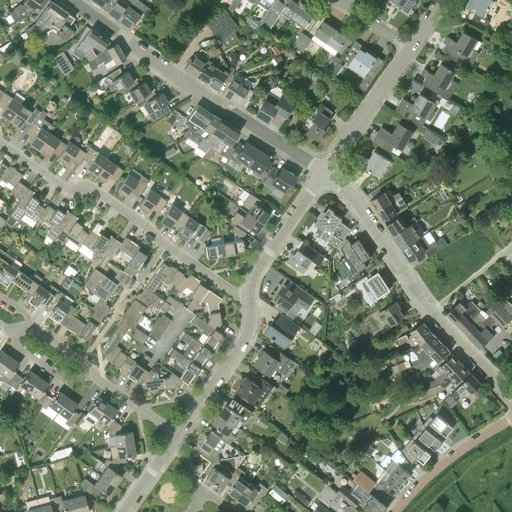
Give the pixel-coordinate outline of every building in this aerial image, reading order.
[(41,10),(48,0),(25,0),(22,5),(21,3),(14,8),(15,9),(10,12),(15,21),(21,17),(19,15),(25,10),(27,13),(34,9),(36,6),(41,10)] [(90,0),(103,9),(107,4),(109,0),(90,0)] [(109,0),(107,4),(112,7),(108,13),(120,21),(130,6),(134,0),(109,0)] [(289,0),(282,11),(294,19),(303,6),(293,0),(289,0)] [(399,0),(396,4),(408,12),(416,0),(399,0)] [(484,17),(492,0),(474,0),(470,10),(484,17)] [(47,27),(68,14),(69,14),(52,2),(46,10),(53,15),(46,22),(37,27),(34,25),(26,30),(30,37),(47,27)] [(238,5),(233,2),(227,11),(231,14),(238,5)] [(130,6),(120,21),(130,29),(135,23),(140,26),(147,16),(137,9),(136,11),(130,6)] [(303,6),(294,19),(305,27),(314,15),(303,6)] [(260,32),(265,25),(274,13),(269,9),(255,29),(260,32)] [(222,52),(240,41),(234,32),(235,31),(225,19),(229,15),(225,10),(207,24),(223,45),(219,47),(222,52)] [(274,13),(265,25),(271,29),(279,17),(274,13)] [(68,14),(47,27),(49,28),(50,30),(46,32),(52,41),(59,36),(62,40),(63,39),(65,40),(69,35),(71,36),(74,31),(76,29),(73,24),(74,23),(72,21),(74,18),(68,14)] [(315,34),(326,42),(335,30),(324,21),(315,34)] [(87,61),(96,56),(94,52),(96,49),(100,52),(108,41),(91,29),(74,52),(83,58),(82,59),(83,62),(86,60),(87,61)] [(335,30),(326,42),(338,50),(347,38),(335,30)] [(250,41),(258,37),(256,32),(248,37),(250,41)] [(294,44),(299,48),(307,36),(302,32),(294,44)] [(472,50),(478,40),(464,32),(458,42),(447,36),(443,42),(447,44),(442,53),(467,68),(471,62),(473,63),(479,53),(472,50)] [(307,36),(299,48),(304,52),(312,40),(307,36)] [(23,50),(29,42),(27,40),(20,44),(20,45),(20,46),(20,47),(21,48),(22,49),(23,50)] [(10,42),(0,47),(0,49),(3,52),(13,47),(10,42)] [(116,43),(98,54),(103,62),(104,64),(113,59),(116,64),(126,59),(116,43)] [(270,48),(273,55),(280,51),(276,45),(270,48)] [(184,67),(198,77),(208,61),(209,59),(210,60),(220,53),(222,52),(219,47),(217,49),(215,46),(205,51),(202,49),(198,53),(197,53),(192,59),(191,58),(184,67)] [(357,54),(355,53),(347,64),(365,76),(369,70),(368,70),(376,58),(361,48),(357,54)] [(63,75),(73,69),(63,52),(52,58),(63,75)] [(208,61),(198,77),(202,79),(203,80),(206,82),(207,83),(209,84),(219,67),(220,68),(225,61),(220,53),(210,60),(209,59),(208,61)] [(19,64),(24,59),(19,54),(14,60),(19,64)] [(278,65),(284,61),(280,55),(274,59),(278,65)] [(326,67),(331,71),(337,62),(339,59),(334,55),(326,67)] [(337,62),(331,71),(329,74),(334,78),(343,66),(337,62)] [(458,68),(450,63),(449,64),(450,64),(448,67),(442,64),(435,74),(425,68),(421,74),(426,78),(422,84),(438,94),(438,93),(447,99),(449,83),(458,69),(458,68)] [(224,81),(226,78),(230,72),(225,69),(224,71),(220,68),(219,67),(209,84),(219,90),(224,81)] [(117,91),(122,88),(121,88),(134,81),(137,79),(128,73),(127,72),(121,75),(119,75),(116,70),(104,77),(108,84),(111,82),(117,91)] [(226,78),(224,81),(229,84),(223,94),(232,99),(242,83),(233,78),(235,75),(230,72),(226,78)] [(298,75),(292,80),(296,85),(302,81),(298,75)] [(266,91),(274,86),(271,80),(262,85),(266,91)] [(121,88),(122,88),(125,94),(129,92),(134,102),(151,92),(154,90),(155,89),(145,84),(144,82),(138,86),(136,85),(134,81),(121,88)] [(242,83),(232,99),(240,104),(250,88),(242,83)] [(280,98),(270,91),(256,115),(270,123),(276,112),(287,119),(296,103),(282,95),(280,98)] [(8,121),(20,104),(4,92),(0,97),(0,105),(4,108),(0,113),(0,114),(2,116),(1,118),(4,119),(6,120),(8,121)] [(151,92),(134,102),(138,108),(142,105),(148,115),(148,114),(152,120),(169,111),(165,104),(172,100),(162,94),(161,93),(156,96),(154,96),(151,92)] [(428,98),(420,94),(417,99),(413,96),(410,102),(403,98),(396,111),(422,126),(426,120),(424,119),(430,109),(433,111),(439,102),(430,96),(428,98)] [(318,142),(329,126),(327,125),(331,119),(329,118),(333,112),(321,103),(316,110),(318,112),(312,121),(314,122),(306,133),(318,142)] [(33,122),(37,116),(20,104),(8,121),(11,123),(12,125),(14,127),(16,126),(18,127),(22,121),(29,127),(30,127),(33,122)] [(185,138),(187,137),(186,137),(201,128),(202,129),(212,114),(197,105),(188,119),(187,119),(184,123),(190,127),(188,129),(189,130),(182,133),(185,138)] [(186,137),(187,137),(198,145),(203,138),(200,136),(205,130),(209,133),(210,133),(219,119),(212,114),(202,129),(201,128),(186,137)] [(33,122),(30,127),(29,127),(25,132),(33,138),(29,143),(31,145),(30,147),(33,148),(36,149),(38,151),(50,133),(34,122),(38,116),(37,116),(33,122)] [(203,138),(198,145),(197,147),(200,149),(206,153),(211,144),(215,146),(229,125),(219,119),(210,133),(209,133),(206,139),(203,137),(203,138)] [(402,150),(413,132),(399,124),(392,135),(382,128),(378,135),(374,142),(394,153),(397,147),(402,150)] [(211,144),(206,153),(211,157),(215,151),(219,153),(226,143),(230,146),(239,131),(229,125),(215,146),(211,144)] [(50,133),(38,151),(40,152),(42,154),(44,157),(46,155),(48,156),(52,151),(59,156),(67,145),(50,133)] [(134,146),(139,139),(132,135),(128,142),(134,146)] [(67,145),(59,156),(57,158),(59,159),(63,165),(65,163),(67,165),(71,159),(79,164),(83,158),(86,153),(76,146),(79,141),(79,138),(77,136),(74,137),(70,142),(69,141),(67,145)] [(474,147),(479,144),(475,137),(469,140),(474,147)] [(247,166),(257,150),(245,143),(243,146),(238,143),(228,158),(238,165),(240,162),(247,166)] [(86,153),(83,158),(90,163),(86,169),(88,170),(87,173),(90,174),(93,175),(95,176),(107,159),(90,147),(86,153)] [(269,158),(257,150),(247,166),(253,171),(252,173),(262,179),(271,164),(267,161),(269,158)] [(388,159),(374,151),(369,159),(363,156),(357,167),(369,174),(370,171),(378,176),(388,159)] [(124,171),(107,159),(95,176),(97,178),(99,180),(101,182),(103,181),(105,182),(109,176),(116,181),(124,171)] [(0,164),(0,181),(1,180),(6,183),(8,181),(14,186),(10,193),(15,196),(23,185),(18,182),(22,175),(15,170),(14,171),(9,167),(9,168),(1,163),(0,164)] [(279,172),(272,168),(263,183),(274,190),(276,188),(284,192),(289,184),(291,186),(296,177),(292,175),(293,174),(288,172),(282,168),(279,172)] [(138,197),(146,186),(128,174),(117,190),(119,192),(122,197),(124,196),(126,197),(130,191),(138,197)] [(224,179),(220,176),(216,180),(221,184),(224,179)] [(23,185),(15,196),(20,200),(28,189),(23,185)] [(377,211),(401,195),(399,192),(394,195),(390,188),(371,200),(377,211)] [(36,222),(39,218),(43,212),(38,208),(39,206),(37,204),(39,201),(31,196),(34,193),(28,189),(20,200),(9,215),(17,220),(22,216),(23,216),(24,214),(31,219),(31,218),(36,222)] [(160,212),(167,201),(150,189),(138,206),(140,207),(144,212),(146,211),(148,212),(152,207),(160,212)] [(196,189),(192,194),(197,199),(202,194),(196,189)] [(250,208),(247,213),(263,224),(270,214),(258,206),(261,201),(249,193),(244,201),(247,203),(246,205),(250,208)] [(377,211),(384,221),(400,211),(408,206),(407,204),(401,195),(377,211)] [(461,211),(467,207),(464,202),(458,205),(461,211)] [(181,227),(188,216),(171,204),(160,221),(162,222),(165,228),(168,226),(170,228),(174,222),(181,227)] [(320,236),(327,241),(328,240),(338,247),(342,241),(343,241),(351,229),(340,222),(342,219),(333,213),(334,211),(329,208),(326,212),(324,211),(315,224),(324,230),(320,236)] [(43,212),(39,218),(44,221),(43,222),(50,226),(48,229),(49,229),(46,236),(53,241),(72,214),(66,210),(64,214),(57,209),(55,212),(52,210),(50,212),(45,209),(43,212)] [(263,224),(247,213),(244,217),(239,214),(238,215),(235,213),(229,222),(235,226),(241,230),(245,225),(256,234),(263,224)] [(82,244),(87,237),(82,233),(83,232),(80,230),(82,227),(75,222),(78,218),(72,214),(53,241),(60,246),(66,241),(67,242),(68,239),(75,244),(80,247),(82,244)] [(15,220),(10,216),(6,222),(11,226),(15,220)] [(198,239),(205,228),(188,216),(181,227),(177,233),(179,234),(182,240),(184,238),(186,240),(190,234),(198,239)] [(393,235),(408,226),(405,223),(401,216),(386,225),(393,235)] [(404,250),(426,234),(417,220),(412,224),(408,226),(393,235),(404,250)] [(241,230),(235,226),(231,231),(242,239),(246,233),(241,230)] [(211,232),(205,228),(198,239),(203,243),(211,232)] [(426,234),(404,250),(410,261),(425,251),(429,257),(447,245),(443,238),(436,242),(430,232),(426,234)] [(97,266),(106,254),(116,240),(110,236),(108,239),(101,234),(98,237),(95,235),(94,237),(89,233),(87,237),(82,244),(87,247),(93,252),(92,254),(90,261),(97,266)] [(122,271),(131,278),(134,274),(136,275),(140,270),(138,268),(146,256),(138,250),(140,247),(125,237),(121,243),(118,248),(132,258),(123,271),(122,271)] [(348,239),(341,249),(358,273),(367,267),(364,262),(372,257),(359,239),(351,244),(348,239)] [(118,248),(121,243),(116,240),(106,254),(111,258),(118,248)] [(242,240),(224,243),(226,255),(231,254),(231,257),(238,255),(238,253),(244,252),(242,240)] [(226,255),(224,243),(205,246),(207,258),(214,257),(215,259),(222,258),(221,256),(226,255)] [(325,257),(308,245),(303,252),(301,250),(297,251),(295,254),(294,253),(294,252),(288,261),(297,267),(298,271),(302,274),(306,274),(311,267),(313,269),(317,263),(320,264),(325,257)] [(6,253),(0,261),(0,281),(6,286),(10,280),(18,270),(11,265),(12,264),(12,261),(14,259),(6,253)] [(153,293),(162,280),(167,284),(169,281),(176,285),(183,275),(176,270),(176,271),(171,267),(170,268),(162,263),(145,287),(153,293)] [(89,277),(111,293),(116,285),(118,286),(119,284),(123,286),(126,281),(128,282),(131,278),(122,271),(123,271),(120,269),(112,281),(95,269),(89,277)] [(10,280),(22,288),(31,294),(31,295),(38,284),(39,285),(42,279),(34,273),(33,276),(30,276),(29,278),(18,270),(10,280)] [(382,279),(378,273),(368,280),(370,281),(363,286),(367,292),(374,291),(378,297),(390,290),(386,284),(387,283),(384,278),(382,279)] [(176,285),(174,288),(180,292),(186,287),(193,292),(190,296),(193,298),(186,308),(192,311),(198,302),(199,303),(200,301),(200,300),(208,289),(198,282),(199,281),(190,274),(186,278),(183,276),(183,275),(176,285)] [(95,311),(103,317),(107,312),(105,311),(109,306),(105,304),(106,302),(105,301),(111,293),(89,277),(83,286),(100,298),(92,309),(95,311)] [(315,298),(291,280),(287,286),(284,284),(273,299),(277,302),(277,303),(278,304),(279,303),(289,310),(295,302),(307,310),(315,298)] [(31,295),(31,294),(27,300),(36,307),(39,303),(42,302),(47,305),(58,290),(50,284),(48,287),(46,287),(44,289),(39,285),(38,284),(31,295)] [(153,293),(145,287),(140,295),(139,294),(135,299),(130,306),(140,314),(145,307),(147,309),(151,303),(164,313),(170,305),(164,301),(165,301),(153,293)] [(200,300),(200,301),(204,303),(207,303),(210,318),(206,323),(219,332),(223,326),(220,324),(221,322),(223,319),(220,317),(218,304),(221,299),(208,289),(200,300)] [(58,290),(47,305),(51,308),(52,311),(49,316),(58,322),(63,316),(62,315),(69,306),(63,302),(64,300),(64,297),(65,295),(58,290)] [(336,302),(340,299),(341,294),(338,293),(333,297),(336,302)] [(170,305),(174,309),(179,303),(169,296),(165,301),(164,301),(170,305)] [(476,305),(480,310),(485,305),(480,300),(476,305)] [(397,303),(397,301),(379,313),(385,321),(388,319),(392,325),(404,317),(399,308),(398,308),(396,304),(397,303)] [(447,314),(462,329),(481,310),(480,310),(476,305),(472,301),(465,307),(460,302),(455,307),(454,306),(447,314)] [(481,310),(462,329),(468,336),(500,305),(496,301),(485,312),(481,310)] [(282,313),(285,316),(288,312),(276,304),(273,307),(282,313)] [(511,316),(501,304),(500,305),(468,336),(481,348),(494,335),(489,331),(492,328),(490,326),(495,321),(502,328),(511,318),(511,316)] [(63,316),(67,319),(68,319),(71,315),(71,314),(75,308),(70,305),(69,306),(62,315),(63,316)] [(140,314),(130,306),(125,313),(125,314),(121,319),(122,319),(117,327),(125,332),(137,340),(142,344),(148,336),(134,327),(138,322),(136,320),(140,314)] [(68,319),(67,319),(63,325),(68,329),(78,336),(80,333),(88,339),(97,326),(99,328),(103,322),(101,321),(103,317),(95,311),(85,324),(71,315),(68,319)] [(301,327),(282,313),(274,325),(272,323),(265,333),(272,338),(271,338),(274,340),(286,348),(301,327)] [(159,317),(155,324),(164,330),(171,320),(163,315),(161,316),(161,317),(159,317)] [(210,351),(222,334),(219,332),(206,323),(204,322),(200,328),(204,331),(204,332),(208,336),(202,344),(202,345),(210,351)] [(420,345),(433,334),(424,323),(410,332),(413,335),(408,338),(406,335),(398,338),(399,340),(395,342),(397,345),(390,349),(389,346),(383,349),(384,353),(391,350),(391,351),(396,348),(397,348),(402,346),(408,343),(415,345),(419,343),(420,345)] [(164,330),(155,324),(151,330),(151,332),(150,332),(149,334),(157,340),(164,330)] [(125,332),(117,327),(100,351),(107,357),(107,358),(112,361),(112,362),(119,367),(123,360),(124,360),(127,356),(120,351),(121,349),(116,345),(125,332)] [(414,365),(421,362),(442,343),(438,339),(437,337),(435,336),(434,335),(433,334),(420,345),(421,346),(414,352),(419,357),(418,358),(409,362),(408,360),(391,367),(392,369),(387,371),(390,376),(414,365)] [(190,361),(199,367),(210,351),(202,345),(202,344),(193,338),(189,344),(190,345),(183,355),(190,361)] [(142,344),(137,340),(133,346),(143,353),(147,347),(142,344)] [(421,362),(414,365),(420,372),(430,363),(434,367),(450,351),(449,350),(448,349),(447,347),(445,346),(442,343),(421,362)] [(292,359),(274,347),(270,354),(265,350),(260,357),(262,359),(258,365),(255,363),(255,364),(271,375),(276,369),(285,375),(285,374),(286,375),(292,368),(287,365),(292,359)] [(0,371),(10,357),(1,350),(0,350),(0,371)] [(440,384),(462,363),(453,354),(441,366),(445,370),(436,379),(436,380),(440,384)] [(188,383),(199,367),(190,361),(183,355),(181,355),(177,360),(181,363),(181,364),(185,369),(179,377),(184,381),(187,384),(188,383)] [(144,369),(135,362),(136,362),(127,356),(124,360),(123,360),(119,367),(121,368),(119,373),(125,377),(126,375),(135,381),(144,369)] [(11,386),(19,375),(14,372),(20,364),(10,357),(0,371),(9,378),(6,382),(11,386)] [(470,372),(462,363),(440,384),(426,391),(420,394),(422,399),(445,389),(454,380),(458,384),(470,372)] [(151,370),(148,374),(140,385),(154,395),(158,390),(171,387),(174,389),(175,386),(176,387),(177,385),(180,387),(184,381),(179,377),(171,372),(168,377),(158,379),(157,374),(151,370)] [(408,378),(405,370),(401,371),(390,376),(388,377),(389,380),(395,378),(397,383),(408,378)] [(29,392),(39,377),(30,371),(24,379),(19,375),(11,386),(17,389),(20,385),(29,392)] [(472,393),(481,383),(472,374),(450,395),(455,399),(461,393),(461,394),(467,388),(472,393)] [(257,384),(247,376),(245,378),(243,377),(240,381),(242,382),(236,391),(253,403),(259,395),(265,398),(274,386),(262,377),(257,384)] [(41,406),(48,396),(43,392),(49,384),(39,377),(29,392),(38,398),(35,403),(41,406)] [(436,380),(424,386),(426,391),(440,384),(436,380)] [(478,390),(474,394),(478,398),(482,394),(478,390)] [(58,412),(68,398),(59,391),(53,399),(48,396),(41,406),(46,410),(49,406),(58,412)] [(392,406),(407,399),(405,393),(389,400),(392,406)] [(98,418),(108,404),(99,397),(88,412),(98,418)] [(68,398),(58,412),(68,419),(65,423),(70,427),(73,422),(77,416),(72,413),(78,405),(68,398)] [(226,405),(220,414),(235,426),(240,420),(241,421),(244,420),(246,422),(251,414),(235,403),(234,403),(236,404),(233,409),(231,409),(226,405)] [(110,433),(117,422),(112,419),(118,411),(108,404),(98,418),(107,425),(104,429),(110,433)] [(77,416),(73,422),(78,426),(85,415),(80,412),(77,416)] [(235,426),(220,414),(213,424),(218,427),(219,429),(216,433),(214,432),(214,433),(221,438),(230,445),(236,437),(234,435),(233,433),(231,431),(235,426)] [(423,425),(426,428),(427,427),(433,433),(437,428),(446,436),(454,427),(438,414),(434,419),(430,416),(423,425)] [(266,427),(269,422),(261,417),(261,416),(259,415),(255,420),(258,422),(257,422),(266,427)] [(116,446),(133,443),(131,431),(121,433),(120,428),(122,426),(117,422),(110,433),(110,435),(114,435),(116,446)] [(427,427),(426,428),(422,432),(419,430),(412,438),(422,447),(426,442),(435,450),(437,448),(438,449),(443,444),(441,442),(443,441),(433,433),(427,427)] [(221,438),(214,433),(212,431),(209,435),(204,436),(204,439),(199,446),(204,450),(201,455),(210,462),(220,460),(219,452),(214,448),(221,438)] [(431,454),(422,447),(412,438),(401,451),(410,462),(415,456),(424,463),(431,454)] [(112,459),(119,464),(126,462),(125,456),(135,454),(133,443),(116,446),(118,457),(113,458),(112,459)] [(370,456),(375,450),(371,447),(368,443),(358,446),(365,452),(370,456)] [(391,475),(402,484),(411,473),(404,468),(409,463),(410,464),(398,448),(391,457),(394,460),(386,471),(391,475)] [(101,476),(115,486),(122,476),(114,470),(119,464),(112,459),(111,461),(107,458),(103,463),(107,466),(101,476)] [(220,460),(210,462),(204,471),(209,475),(207,477),(215,483),(215,485),(220,485),(224,488),(226,484),(230,478),(220,471),(221,468),(220,460)] [(230,478),(226,484),(227,484),(228,483),(233,486),(233,488),(232,488),(229,493),(238,499),(249,483),(243,479),(244,477),(244,475),(246,473),(238,467),(230,478)] [(353,480),(357,483),(368,492),(376,483),(361,471),(353,480)] [(379,483),(375,487),(385,495),(389,491),(393,495),(402,484),(391,475),(383,486),(379,483)] [(86,487),(97,495),(100,490),(109,496),(115,486),(101,476),(94,485),(90,482),(86,487)] [(249,483),(238,499),(247,505),(250,501),(250,500),(252,500),(257,503),(256,504),(256,505),(268,488),(260,483),(258,485),(256,486),(255,487),(249,483)] [(368,492),(357,483),(353,488),(369,502),(365,507),(370,511),(383,511),(387,508),(368,492)] [(73,498),(76,511),(88,511),(89,511),(86,502),(92,500),(91,496),(97,495),(86,487),(85,489),(83,490),(84,495),(73,498)] [(297,490),(293,494),(307,505),(310,502),(297,490)] [(355,506),(359,501),(348,493),(344,498),(355,506)] [(55,497),(58,509),(64,508),(64,511),(76,511),(73,498),(62,501),(61,496),(55,497)] [(39,507),(40,511),(52,511),(58,509),(55,497),(49,499),(50,504),(39,507)] [(265,508),(268,504),(262,500),(259,504),(265,508)]
